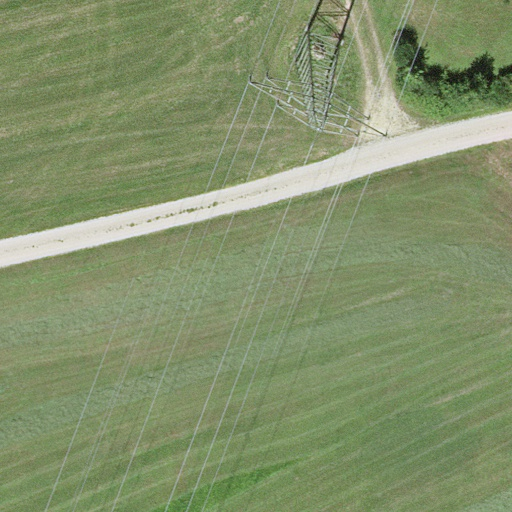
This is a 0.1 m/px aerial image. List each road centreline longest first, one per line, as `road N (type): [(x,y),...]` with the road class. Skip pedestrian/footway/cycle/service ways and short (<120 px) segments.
road 1 (track): [(0,248),(511,116)]
road 2 (track): [(367,157),(371,72),(347,0)]
